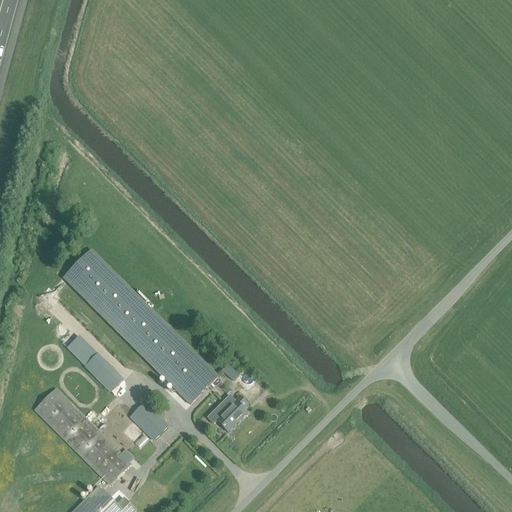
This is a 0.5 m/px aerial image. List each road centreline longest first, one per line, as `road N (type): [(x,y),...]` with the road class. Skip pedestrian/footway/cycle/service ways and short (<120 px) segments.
road 1 (unclassified): [(389,360),(232,511)]
road 2 (unclassified): [(511,235),(389,360)]
road 3 (unclassified): [(511,484),(389,360)]
